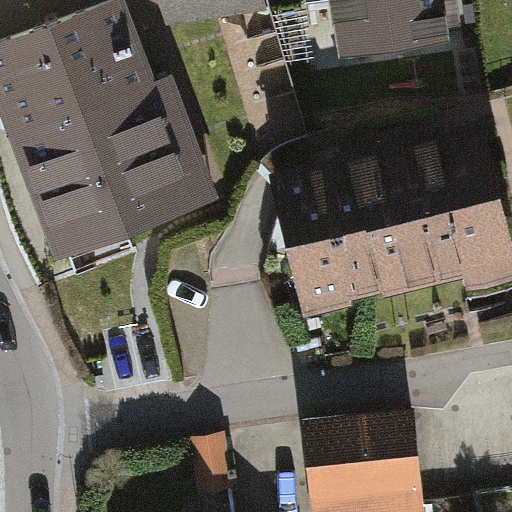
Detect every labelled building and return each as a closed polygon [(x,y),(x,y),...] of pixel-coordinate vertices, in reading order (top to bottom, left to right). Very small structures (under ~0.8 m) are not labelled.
[(126,0),(118,0),(0,39),(0,113),(7,134),(0,136),(0,143),(40,263),(224,201),(180,70),(153,78),(126,0)] [(163,0),(166,21),(268,9),(266,0),(163,0)] [(327,0),(335,54),(446,37),(440,0),(327,0)] [(315,130),(285,49),(235,68),(265,148),(315,130)] [(511,239),(482,118),(276,168),(311,315),(511,266),(511,239)] [(418,511),(409,403),(299,412),(307,511),(418,511)] [(197,490),(227,486),(219,433),(189,437),(197,490)]
